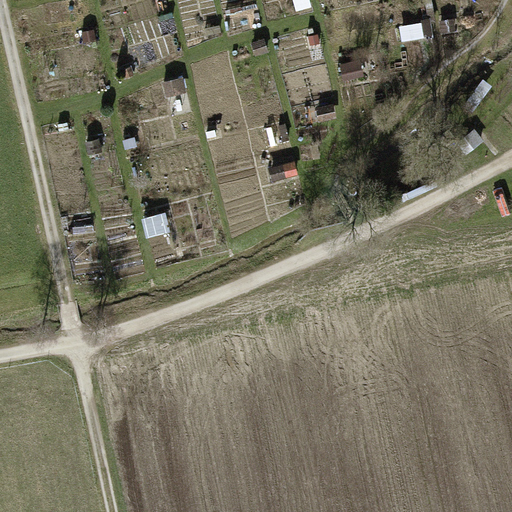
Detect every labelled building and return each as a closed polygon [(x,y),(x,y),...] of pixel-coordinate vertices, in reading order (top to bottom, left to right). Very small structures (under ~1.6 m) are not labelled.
[(261,0),(257,0),(246,3),(248,11),(263,7),(261,0)] [(177,8),(162,12),(165,21),(179,17),(177,8)] [(457,12),(447,15),(451,30),(461,27),(457,12)] [(435,16),(424,19),(428,34),(439,31),(435,16)] [(96,27),(84,30),(87,42),(100,38),(96,27)] [(268,39),(258,42),(260,52),(271,49),(268,39)] [(140,70),(135,63),(122,72),(127,79),(140,70)] [(408,71),(395,74),(398,87),(411,83),(408,71)] [(339,101),(321,105),(325,119),(343,114),(339,101)] [(138,109),(124,113),(130,136),(145,132),(138,109)] [(290,120),(284,121),(288,137),(294,135),(290,120)] [(221,126),(210,129),(212,136),(223,133),(221,126)] [(103,136),(89,140),(93,155),(107,151),(103,136)] [(143,154),(133,156),(135,162),(145,160),(143,154)] [(300,157),(270,165),(274,180),(304,173),(300,157)]
